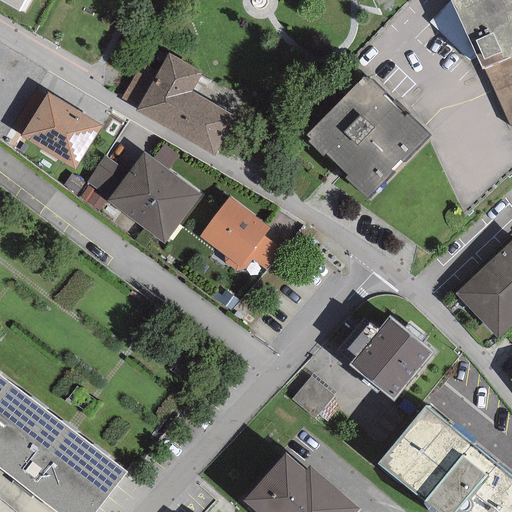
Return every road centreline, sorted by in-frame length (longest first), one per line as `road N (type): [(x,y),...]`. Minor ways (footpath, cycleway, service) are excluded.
road 1 (residential): [(0,40),(380,266)]
road 2 (residential): [(146,511),(380,266)]
road 3 (track): [(237,177),(391,0)]
road 4 (residential): [(380,266),(454,327),(511,398)]
